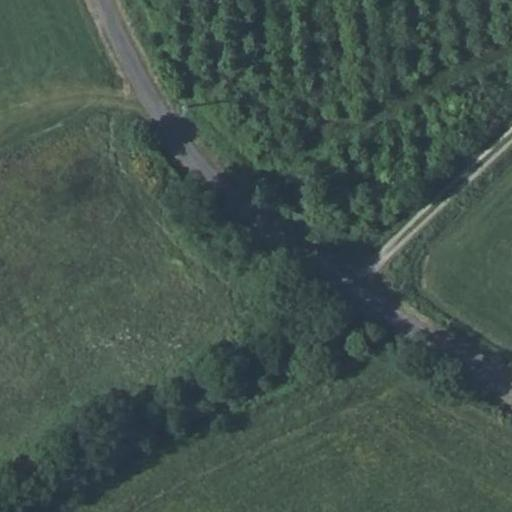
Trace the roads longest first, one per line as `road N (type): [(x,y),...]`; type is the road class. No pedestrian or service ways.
road 1 (unclassified): [(511,386),(352,289),(193,158),(147,95),(99,0)]
road 2 (track): [(352,289),(511,135)]
